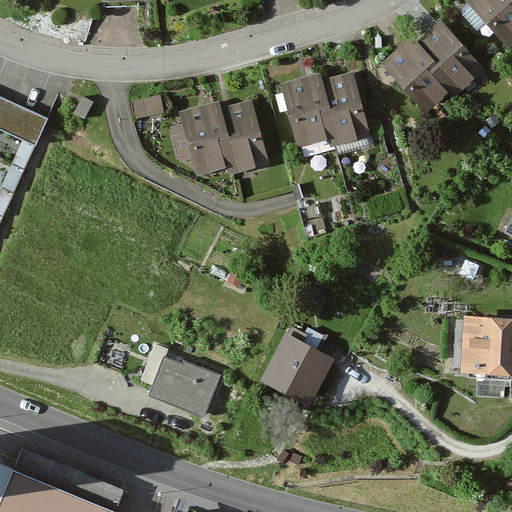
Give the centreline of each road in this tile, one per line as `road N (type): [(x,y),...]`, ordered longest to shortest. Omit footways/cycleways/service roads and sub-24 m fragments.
road 1 (residential): [(387,0),(195,60),(143,67),(61,59),(0,38)]
road 2 (tertiary): [(299,511),(0,402)]
